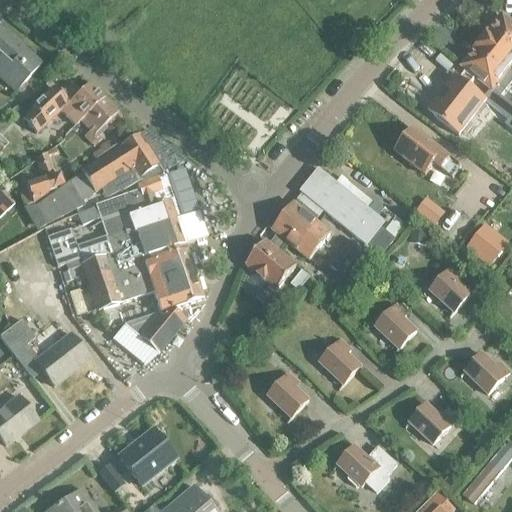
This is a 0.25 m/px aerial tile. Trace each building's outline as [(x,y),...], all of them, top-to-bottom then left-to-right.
[(491,91),(500,98),(511,83),(511,27),(503,20),(491,35),(490,34),(474,54),(475,55),(464,70),(491,91)] [(0,31),(0,79),(16,94),(40,68),(0,31)] [(485,105),(509,123),(511,118),(511,108),(491,92),(484,101),(455,78),(443,93),(445,94),(428,114),(459,139),(485,105)] [(33,114),(22,123),(36,138),(47,127),(46,126),(59,113),(75,129),(80,124),(80,125),(103,102),(90,86),(80,96),(71,87),(60,98),(53,91),(31,112),(33,114)] [(104,101),(80,125),(91,135),(87,139),(91,143),(111,124),(116,129),(123,123),(104,101)] [(462,187),(470,176),(413,132),(396,155),(425,178),(435,166),(462,187)] [(118,194),(118,195),(138,184),(137,183),(157,170),(138,139),(89,171),(91,175),(35,210),(44,228),(81,207),(79,203),(100,192),(105,201),(118,194)] [(58,179),(54,181),(46,157),(36,165),(42,184),(18,192),(25,211),(34,208),(47,198),(47,197),(55,194),(54,193),(62,190),(58,179)] [(301,196),(366,249),(385,225),(320,173),(301,196)] [(102,227),(155,209),(152,198),(162,194),(157,182),(137,189),(139,194),(95,209),(77,217),(82,228),(100,221),(102,227)] [(0,216),(9,210),(0,198),(0,216)] [(426,202),(417,214),(434,226),(443,215),(426,202)] [(124,241),(176,224),(170,205),(155,209),(102,227),(107,241),(123,236),(124,241)] [(272,233),(309,263),(331,236),(293,206),(272,233)] [(138,265),(185,248),(176,224),(124,241),(123,236),(107,241),(112,258),(118,256),(125,276),(140,270),(138,265)] [(397,243),(395,241),(401,233),(392,226),(386,234),(381,230),(366,249),(382,261),(397,243)] [(483,232),(468,251),(490,268),(507,246),(493,235),(490,238),(483,232)] [(331,269),(350,285),(372,258),(352,242),(331,269)] [(266,244),(246,269),(254,276),(247,285),(260,295),(267,286),(277,294),(297,269),(266,244)] [(160,317),(181,309),(203,302),(185,248),(138,265),(140,270),(125,276),(118,256),(112,258),(82,268),(98,315),(154,296),(160,317)] [(430,294),(454,316),(471,298),(457,285),(461,281),(451,271),(430,294)] [(291,287),(299,294),(310,280),(302,273),(291,287)] [(375,330),(399,353),(417,335),(403,321),(406,317),(396,308),(375,330)] [(181,309),(160,317),(124,329),(124,330),(158,356),(186,323),(181,309)] [(70,337),(37,362),(25,346),(34,340),(21,322),(0,337),(0,339),(31,381),(41,374),(52,389),(88,361),(70,337)] [(320,366),(344,388),(361,370),(347,357),(351,353),(341,344),(320,366)] [(500,366),(496,370),(482,357),(465,375),(488,398),(510,376),(500,366)] [(268,399),(292,422),(309,404),(295,390),(299,386),(289,377),(268,399)] [(0,413),(0,443),(4,449),(37,424),(18,400),(0,413)] [(444,416),(440,420),(426,407),(409,426),(433,448),(454,426),(444,416)] [(119,461),(141,490),(176,462),(153,434),(119,461)] [(373,458),(369,463),(355,450),(338,468),(349,479),(348,482),(356,490),(360,489),(362,490),(383,468),(373,458)] [(483,497),(511,461),(511,460),(500,451),(492,460),(495,463),(474,489),(483,497)] [(99,476),(115,496),(124,489),(108,469),(99,476)] [(211,511),(193,490),(166,511),(156,511),(153,508),(148,511),(211,511)] [(94,511),(82,493),(52,511),(94,511)] [(452,511),(438,497),(422,511),(452,511)]
